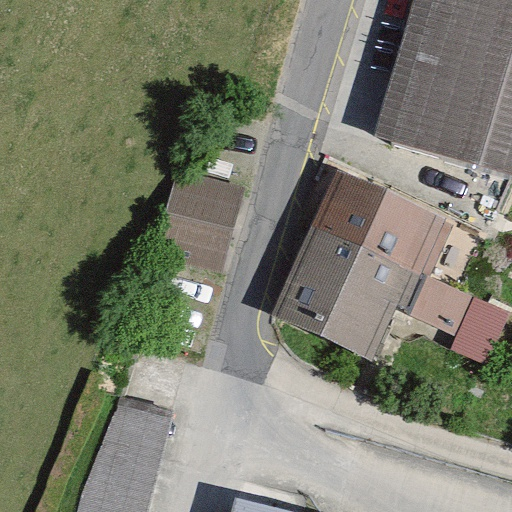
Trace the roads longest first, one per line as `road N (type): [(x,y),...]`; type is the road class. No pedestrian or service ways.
road 1 (residential): [(221,389),(331,0)]
road 2 (track): [(511,468),(221,389)]
